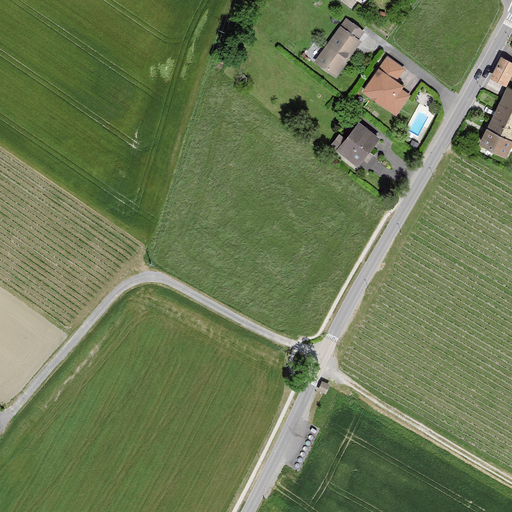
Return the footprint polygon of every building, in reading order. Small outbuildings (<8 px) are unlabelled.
[(350,21),(318,61),(337,75),(346,63),(343,61),(355,47),(359,42),(357,40),(364,32),(350,21)] [(389,59),(367,91),(397,112),(409,96),(400,89),(402,86),(395,81),(403,69),(389,59)] [(511,72),(511,63),(504,59),(495,76),(507,82),(511,72)] [(489,133),(483,145),(505,156),(511,141),(511,103),(504,100),(496,116),(489,133)] [(341,136),(334,145),(360,164),(379,139),(360,124),(347,141),(341,136)] [(328,385),(322,383),(319,389),(326,392),(328,385)]
